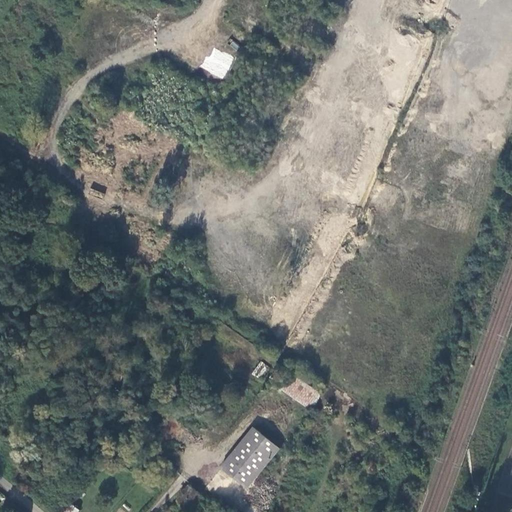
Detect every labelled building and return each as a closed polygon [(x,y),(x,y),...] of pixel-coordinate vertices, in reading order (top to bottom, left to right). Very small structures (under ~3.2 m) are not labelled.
[(203,68),(223,78),(234,57),(214,47),(203,68)] [(260,364),(254,373),(262,379),(268,370),(260,364)] [(291,371),(284,381),(317,404),(321,393),(291,371)] [(280,388),(313,412),(317,404),(284,381),(280,388)] [(148,424),(142,420),(136,428),(141,432),(148,424)] [(280,449),(254,428),(222,467),(247,488),(262,470),(267,475),(269,473),(283,457),(278,452),(280,449)] [(127,454),(120,447),(112,456),(120,463),(127,454)] [(178,501),(194,511),(203,498),(189,485),(178,501)]
